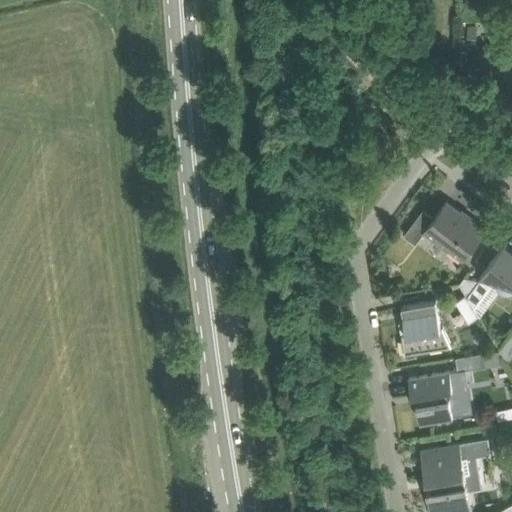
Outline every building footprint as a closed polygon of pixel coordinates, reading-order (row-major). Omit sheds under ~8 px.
[(424,209),(404,235),(416,243),(425,231),(437,240),(439,239),(464,258),(485,230),(446,201),(434,217),(424,209)] [(465,277),(460,283),(467,295),(468,296),(474,307),(495,280),(497,281),(498,285),(501,288),(505,290),(510,291),(511,289),(511,250),(504,244),(492,260),(480,276),(482,277),(479,280),(465,277)] [(469,322),(480,316),(468,296),(467,295),(457,301),(469,322)] [(405,353),(425,350),(451,346),(443,327),(441,327),(437,300),(422,302),(402,305),(405,319),(400,320),(405,353)] [(459,371),(486,366),(484,352),(456,357),(459,371)] [(454,388),(451,370),(429,374),(409,377),(412,395),(418,394),(419,402),(418,402),(421,421),(441,418),(454,416),(451,396),(450,397),(448,389),(454,388)] [(472,511),(469,490),(482,487),(477,455),(491,453),(489,437),(421,448),(427,480),(431,479),(432,487),(428,487),(432,511),(472,511)] [(511,511),(511,503),(496,511),(511,511)]
